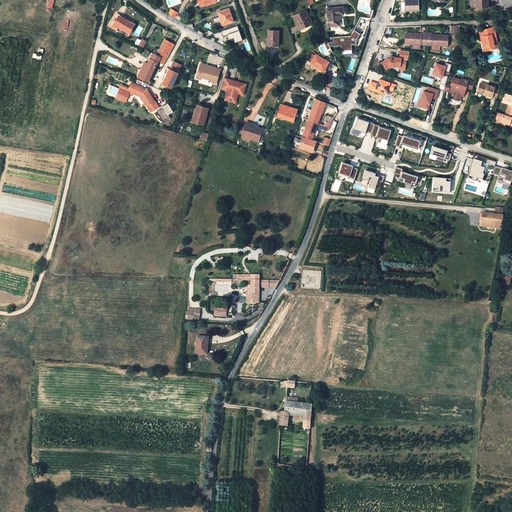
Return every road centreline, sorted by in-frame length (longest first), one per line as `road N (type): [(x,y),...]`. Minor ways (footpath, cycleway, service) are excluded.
road 1 (unclassified): [(210,511),(221,403),(304,245),(348,104)]
road 2 (track): [(106,0),(31,301),(0,313)]
road 3 (unclassified): [(348,104),(511,159)]
road 4 (unclassified): [(139,0),(256,66)]
